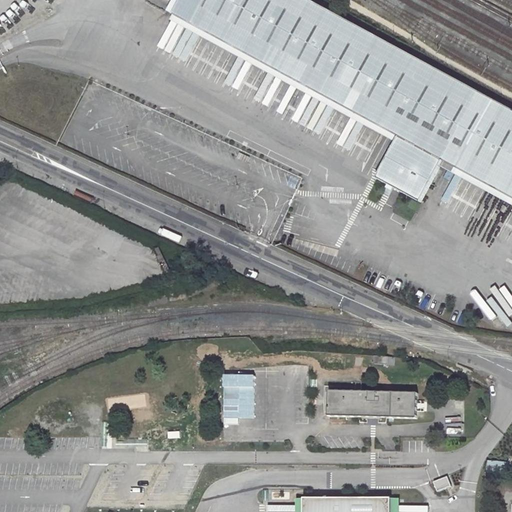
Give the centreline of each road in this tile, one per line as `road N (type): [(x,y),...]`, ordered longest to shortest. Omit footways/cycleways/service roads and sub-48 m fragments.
road 1 (residential): [(0,138),(511,373)]
road 2 (unknown): [(301,428),(248,428),(241,404),(246,364),(260,360),(296,366),(301,394)]
